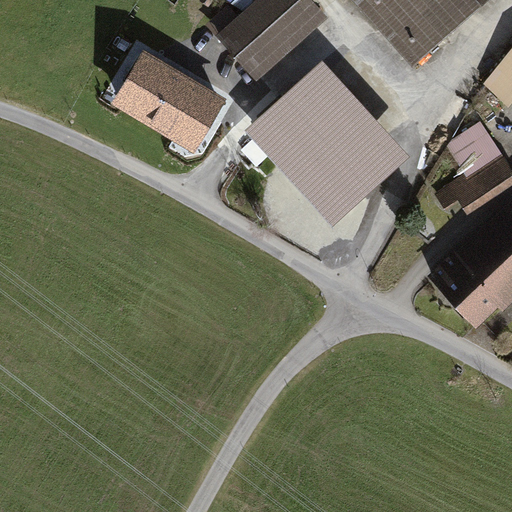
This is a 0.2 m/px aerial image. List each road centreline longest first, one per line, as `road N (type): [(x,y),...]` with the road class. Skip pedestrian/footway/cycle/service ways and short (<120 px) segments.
road 1 (unclassified): [(0,110),(194,198),(367,300)]
road 2 (unclassified): [(367,300),(269,390),(196,511)]
road 3 (unclassified): [(367,300),(511,377)]
